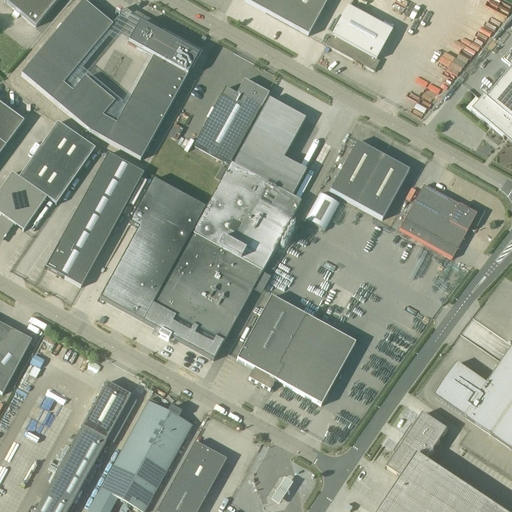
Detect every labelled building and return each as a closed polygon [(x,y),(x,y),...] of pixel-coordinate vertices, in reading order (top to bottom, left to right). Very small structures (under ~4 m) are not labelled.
[(59,0),(6,0),(5,2),(36,28),(59,0)] [(328,0),(245,0),(244,2),(308,37),(328,0)] [(64,86),(89,55),(113,27),(83,2),(22,76),(90,133),(141,161),(187,78),(188,77),(199,57),(140,24),(133,37),(130,35),(127,40),(130,42),(129,45),(154,58),(145,75),(136,91),(127,107),(116,125),(103,118),(115,104),(85,79),(73,94),(64,86)] [(377,61),(392,33),(348,8),(326,47),(374,73),(380,63),(377,61)] [(476,98),(469,106),(474,109),(473,111),(505,138),(506,136),(507,137),(511,141),(511,69),(487,99),(484,97),(481,101),(480,101),(476,98)] [(225,89),(194,146),(230,166),(269,95),(244,82),(237,96),(225,89)] [(305,121),(268,101),(232,166),(291,200),(306,173),(283,160),(305,121)] [(0,155),(6,147),(24,123),(0,105),(0,155)] [(19,179),(12,175),(0,192),(0,239),(1,239),(12,224),(23,232),(46,199),(56,206),(95,150),(58,124),(19,179)] [(357,143),(330,192),(382,221),(409,172),(357,143)] [(139,183),(144,175),(108,155),(103,164),(139,183)] [(139,183),(103,164),(77,212),(112,232),(139,183)] [(172,316),(208,335),(223,344),(300,204),(291,200),(232,166),(230,166),(153,305),(165,312),(163,315),(164,318),(168,320),(170,319),(172,316)] [(424,187),(404,223),(400,230),(453,259),(472,225),(477,228),(485,214),(470,206),(467,211),(424,187)] [(112,232),(77,212),(45,269),(81,288),(112,232)] [(355,345),(271,299),(237,361),(254,370),(248,380),(270,392),(276,382),(321,407),(355,345)] [(0,394),(3,397),(32,342),(0,325),(0,394)] [(511,450),(511,349),(487,385),(473,375),(472,375),(466,371),(466,370),(458,364),(457,366),(458,366),(451,376),(450,376),(435,397),(511,450)] [(131,397),(106,384),(35,511),(68,511),(107,441),(131,397)] [(148,403),(100,491),(138,511),(145,511),(192,427),(178,419),(178,417),(169,412),(168,414),(148,403)] [(381,511),(502,511),(428,462),(448,431),(424,415),(415,428),(413,427),(394,454),(396,456),(388,469),(403,480),(381,511)] [(195,444),(157,511),(198,511),(226,461),(195,444)] [(285,484),(271,506),(278,510),(292,488),(285,484)]
